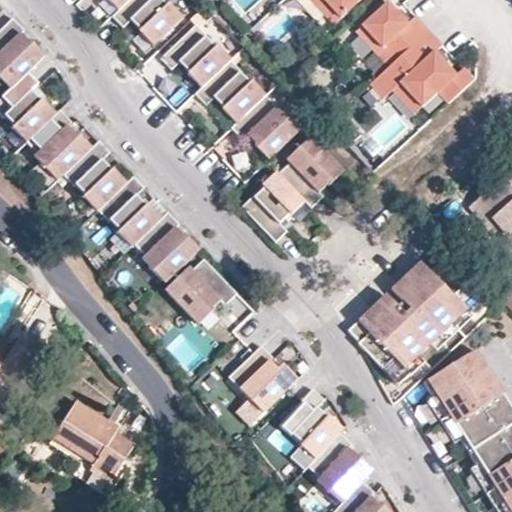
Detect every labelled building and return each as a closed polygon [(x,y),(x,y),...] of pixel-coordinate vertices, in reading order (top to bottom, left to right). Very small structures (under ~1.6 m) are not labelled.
[(111,0),(121,10),(115,16),(128,27),(134,19),(144,29),(142,32),(158,46),(186,17),(172,2),(169,4),(165,0),(111,0)] [(313,0),(335,24),(361,0),(313,0)] [(391,1),(358,30),(390,66),(372,85),(383,99),(395,90),(417,112),(423,106),(433,118),(476,77),(466,67),(459,74),(437,51),(446,44),(421,17),(411,25),(391,1)] [(144,258),(171,286),(191,266),(206,252),(177,225),(181,222),(170,211),(165,217),(141,195),(148,188),(136,176),(130,181),(105,159),(113,152),(102,140),(95,148),(70,124),(73,121),(64,110),(60,113),(35,90),(42,84),(33,74),(50,58),(34,38),(32,40),(24,32),(27,29),(16,17),(0,32),(0,75),(13,88),(0,101),(0,108),(6,117),(9,115),(19,125),(16,128),(41,151),(37,155),(64,184),(71,177),(77,184),(78,182),(89,193),(86,196),(101,212),(103,210),(112,221),(113,219),(123,229),(120,232),(137,249),(140,245),(148,254),(144,258)] [(199,24),(164,58),(176,70),(183,62),(191,71),(190,73),(204,87),(197,93),(211,105),(218,98),(226,107),(225,109),(239,123),(235,127),(246,139),(251,136),(271,160),(307,129),(283,101),(280,104),(253,78),(251,81),(241,70),(243,68),(220,43),(218,45),(207,35),(209,33),(199,24)] [(266,187),(245,205),(279,241),(290,231),(282,223),(292,212),(293,214),(307,200),(314,206),(327,194),(323,190),(329,184),(334,182),(348,170),(316,136),(304,147),(302,145),(289,158),(293,163),(283,173),(279,170),(264,184),(266,187)] [(511,168),(471,204),(502,240),(508,235),(511,239),(511,168)] [(167,290),(200,324),(214,311),(212,309),(224,300),(229,305),(240,293),(206,259),(195,270),(191,266),(171,286),(167,290)] [(383,299),(348,332),(360,344),(358,345),(398,386),(408,376),(409,378),(424,364),(418,357),(451,326),(457,332),(472,318),(469,316),(481,305),(441,263),(430,273),(420,263),(396,286),(415,306),(402,319),(383,299)] [(4,361),(0,366),(0,406),(3,408),(5,410),(24,381),(20,379),(34,356),(16,344),(4,361)] [(265,345),(232,377),(265,412),(302,378),(286,362),(283,365),(265,345)] [(511,511),(511,409),(476,353),(425,385),(434,399),(428,403),(455,445),(461,441),(477,467),(471,471),(497,511),(511,511)] [(392,511),(373,495),(376,492),(365,481),(376,468),(350,445),(353,442),(343,433),(346,429),(320,407),(327,399),(316,389),(283,424),(305,442),(301,446),(318,459),(311,466),(322,477),(318,482),(343,504),(336,511),(392,511)] [(76,403),(53,440),(92,465),(90,472),(115,488),(129,465),(124,463),(135,446),(115,434),(104,428),(108,423),(76,403)] [(108,423),(104,428),(115,434),(119,429),(108,423)] [(109,498),(115,488),(90,472),(92,465),(53,440),(49,446),(82,465),(75,473),(74,477),(109,498)]
